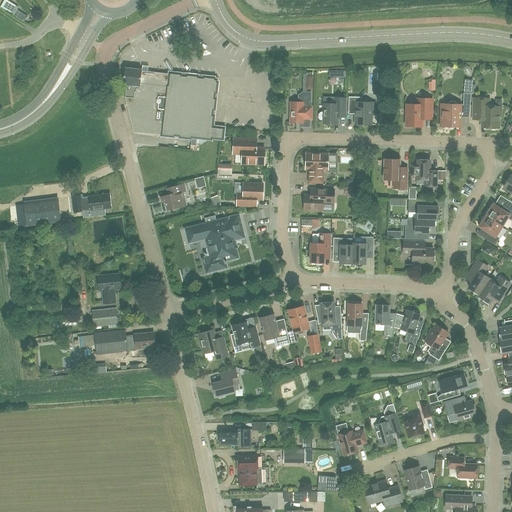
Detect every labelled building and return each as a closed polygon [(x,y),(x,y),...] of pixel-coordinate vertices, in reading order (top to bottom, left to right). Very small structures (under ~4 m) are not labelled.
[(14,15),(18,7),(5,0),(4,0),(0,7),(14,15)] [(142,71),(125,69),(123,84),(127,85),(126,98),(134,133),(161,136),(161,137),(191,141),(192,139),(212,141),(212,140),(224,141),(225,128),(224,128),(214,127),(220,78),(169,72),(169,74),(148,72),(149,65),(143,64),(142,71)] [(465,74),(468,75),(470,74),(471,71),(468,67),(465,66),(463,68),(462,70),(465,74)] [(310,120),(311,93),(304,93),(299,96),(298,103),(290,102),(290,113),(290,123),(303,124),(303,120),(310,120)] [(470,106),(471,94),(463,93),(463,106),(470,106)] [(355,125),(356,125),(357,126),(361,126),(362,125),(370,125),(371,113),(374,113),(374,103),(361,103),(361,98),(349,97),(348,107),(348,112),(354,113),(355,114),(355,125)] [(346,118),(346,109),(347,99),(335,98),(334,104),(323,104),(323,112),(321,112),(319,114),(319,118),(321,120),(323,120),(323,124),(338,124),(338,118),(346,118)] [(431,119),(432,99),(418,99),(417,105),(406,105),(406,126),(422,126),(422,119),(431,119)] [(482,128),(490,128),(492,129),(495,129),(497,128),(499,128),(499,117),(500,117),(501,107),(489,107),(489,99),(474,99),(473,115),(482,115),(482,128)] [(450,101),(449,103),(449,105),(441,104),(441,119),(443,119),(443,127),(460,127),(461,105),(456,105),(456,103),(454,101),(450,101)] [(257,140),(250,140),(234,139),(233,153),(242,154),(242,164),(264,165),(265,149),(257,148),(257,140)] [(336,164),(337,154),(306,154),(306,169),(310,169),(309,183),(322,183),(322,169),(328,169),(328,163),(336,164)] [(437,171),(430,170),(430,161),(428,161),(427,159),(421,159),(420,161),(417,160),(417,164),(410,164),(409,178),(415,178),(415,179),(425,180),(425,186),(437,187),(437,175),(437,171)] [(407,189),(407,173),(408,167),(399,167),(400,160),(385,160),(384,180),(394,180),(394,189),(407,189)] [(186,205),(183,192),(186,191),(184,184),(167,189),(168,195),(161,197),(162,203),(165,202),(167,210),(186,205)] [(237,206),(251,206),(257,206),(257,199),(263,200),(263,185),(244,184),(243,194),(237,194),(237,206)] [(334,190),(322,189),(310,189),(310,196),(305,195),(305,197),(303,199),(302,203),(305,204),(304,211),(322,211),(323,203),(334,204),(334,190)] [(108,209),(112,208),(110,194),(89,196),(91,216),(109,213),(108,209)] [(221,204),(218,195),(211,198),(215,207),(221,204)] [(58,198),(24,202),(27,227),(61,222),(58,198)] [(437,220),(437,207),(423,207),(423,200),(408,199),(408,212),(418,213),(418,219),(415,219),(437,220)] [(511,207),(506,204),(502,210),(493,204),(486,215),(503,226),(507,219),(511,221),(511,207)] [(495,245),(498,239),(496,237),(503,226),(486,215),(479,227),(488,233),(484,238),(495,245)] [(244,238),(238,216),(216,221),(215,216),(205,218),(206,224),(186,229),(189,243),(206,239),(208,248),(206,255),(214,257),(203,259),(207,273),(226,268),(225,263),(227,263),(227,261),(238,258),(233,240),(244,238)] [(437,220),(415,219),(407,219),(407,226),(405,226),(405,239),(420,240),(420,233),(434,233),(435,220),(437,220)] [(324,263),(324,260),(331,260),(331,250),(332,234),(318,234),(318,244),(311,243),(310,263),(324,263)] [(353,243),(353,264),(353,262),(356,262),(356,264),(356,266),(358,267),(361,267),(363,266),(364,264),(364,262),(366,262),(366,251),(373,251),(374,238),(366,237),(366,244),(353,243)] [(353,264),(353,243),(353,239),(334,238),(333,252),(340,252),(340,264),(353,264)] [(433,249),(425,249),(426,242),(414,241),(404,241),(403,255),(413,255),(413,263),(433,264),(433,249)] [(485,244),(482,250),(488,254),(492,248),(485,244)] [(477,260),(470,272),(466,279),(471,283),(468,288),(479,294),(478,296),(489,279),(483,275),(488,267),(477,260)] [(115,303),(114,290),(121,289),(120,274),(98,276),(99,291),(102,291),(104,304),(115,303)] [(489,303),(492,298),(498,302),(503,295),(510,283),(500,277),(495,285),(489,281),(490,279),(489,279),(478,296),(489,303)] [(334,302),(321,303),(321,305),(315,305),(319,324),(322,324),(322,326),(322,327),(323,328),(324,329),(325,330),(331,329),(331,330),(342,329),(341,316),(335,316),(334,302)] [(360,341),(366,341),(367,329),(361,329),(362,304),(348,304),(347,333),(360,333),(360,341)] [(394,328),(397,313),(390,313),(390,311),(387,311),(387,305),(375,305),(375,325),(384,325),(384,338),(392,338),(394,328)] [(294,332),(309,328),(303,307),(289,311),(294,332)] [(94,327),(118,325),(116,309),(93,311),(94,327)] [(422,329),(416,327),(420,315),(415,313),(414,311),(411,312),(407,310),(405,316),(397,313),(394,328),(400,329),(407,331),(404,340),(416,344),(422,329)] [(277,329),(273,315),(260,318),(265,340),(273,338),(276,349),(281,348),(281,346),(290,344),(286,327),(277,329)] [(243,351),(241,344),(249,342),(250,348),(261,346),(255,323),(248,325),(247,321),(232,325),(234,334),(230,335),(235,353),(243,351)] [(436,324),(433,329),(431,328),(428,332),(430,333),(425,341),(433,347),(428,354),(439,361),(447,349),(441,345),(448,333),(436,324)] [(500,341),(511,338),(511,326),(499,328),(501,340),(500,341)] [(217,342),(214,330),(198,334),(203,354),(214,351),(216,359),(228,356),(224,341),(217,342)] [(126,336),(126,331),(95,333),(95,335),(78,337),(79,347),(96,345),(97,352),(94,352),(94,354),(127,351),(127,349),(130,349),(130,351),(137,351),(136,349),(155,347),(154,333),(135,334),(135,335),(126,336)] [(312,353),(321,351),(318,335),(308,337),(312,353)] [(511,338),(500,341),(502,353),(511,351),(511,338)] [(293,360),(296,368),(303,366),(301,360),(300,360),(300,358),(293,360)] [(216,396),(218,396),(220,397),(223,396),(225,394),(235,391),(233,385),(239,384),(236,370),(220,374),(222,381),(213,384),(216,396)] [(467,385),(464,375),(459,377),(458,375),(438,381),(442,394),(443,393),(437,397),(438,401),(457,396),(455,390),(462,388),(462,386),(467,385)] [(472,401),(457,406),(455,399),(443,402),(447,416),(456,414),(458,421),(476,415),(475,412),(477,411),(475,404),(473,405),(472,401)] [(425,418),(431,416),(428,403),(421,405),(425,418)] [(378,424),(374,425),(380,445),(394,441),(392,434),(401,431),(400,427),(393,404),(387,406),(384,412),(385,416),(381,417),(378,424)] [(329,417),(336,415),(334,407),(327,409),(329,417)] [(409,437),(424,433),(421,426),(423,425),(419,413),(414,414),(415,419),(405,422),(409,437)] [(251,446),(250,430),(243,430),(243,432),(220,432),(221,445),(237,445),(237,446),(251,446)] [(367,443),(363,430),(352,433),(352,431),(338,435),(344,455),(357,452),(356,446),(367,443)] [(313,440),(303,440),(303,448),(313,448),(313,440)] [(305,463),(305,449),(284,449),(283,463),(305,463)] [(257,485),(257,484),(262,484),(262,468),(258,468),(258,456),(237,457),(238,470),(240,470),(240,486),(257,485)] [(476,478),(477,465),(464,464),(464,458),(449,458),(449,468),(458,469),(457,477),(476,478)] [(421,475),(419,466),(404,470),(410,490),(424,486),(425,490),(432,488),(428,473),(421,475)] [(384,500),(386,506),(402,501),(398,487),(388,489),(386,481),(364,487),(364,489),(363,490),(364,495),(366,496),(368,504),(384,500)] [(317,502),(317,492),(284,492),(284,502),(317,502)] [(475,511),(475,507),(472,506),(473,496),(466,496),(446,495),(445,509),(452,509),(451,511),(475,511)]
